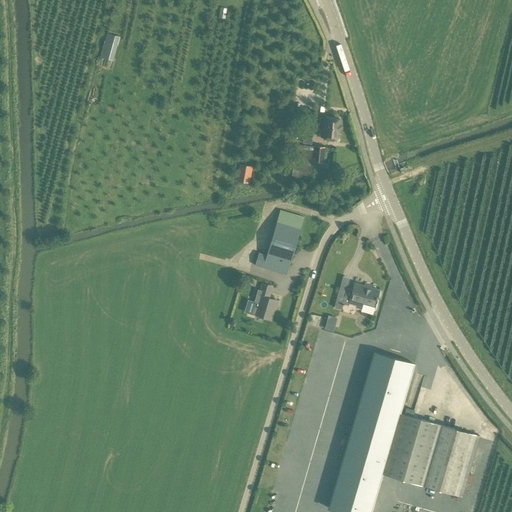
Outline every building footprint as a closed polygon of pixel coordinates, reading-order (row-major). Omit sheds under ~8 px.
[(114,59),(120,35),(107,32),(101,56),(114,59)] [(319,118),(318,128),(318,136),(338,138),(340,119),(324,117),(324,118),(319,118)] [(303,143),(311,144),(312,136),(304,135),(303,143)] [(324,147),(314,146),(295,144),(291,181),(321,184),(324,147)] [(249,184),(252,166),(240,164),(237,182),(249,184)] [(286,274),(300,229),(276,222),(266,255),(259,253),(255,264),(286,274)] [(276,308),(278,300),(269,297),(272,286),(262,283),(259,295),(261,296),(255,315),(270,319),(274,308),(276,308)] [(364,303),(363,305),(363,306),(364,307),(365,309),(366,310),(367,311),(368,311),(369,311),(370,312),(371,312),(373,311),(375,310),(377,309),(378,306),(377,304),(375,304),(376,298),(377,298),(377,297),(378,297),(379,296),(380,296),(380,295),(381,294),(381,293),(381,292),(380,291),(380,290),(379,290),(355,283),(353,289),(347,287),(346,290),(339,288),(334,306),(342,309),(343,303),(349,305),(350,299),(364,303)] [(334,330),(338,316),(329,314),(325,328),(334,330)] [(369,373),(360,401),(343,460),(438,487),(463,495),(480,435),(400,412),(405,395),(410,397),(417,375),(412,373),(415,363),(375,351),(375,353),(372,353),(365,356),(364,359),(363,359),(360,370),(369,373)]
